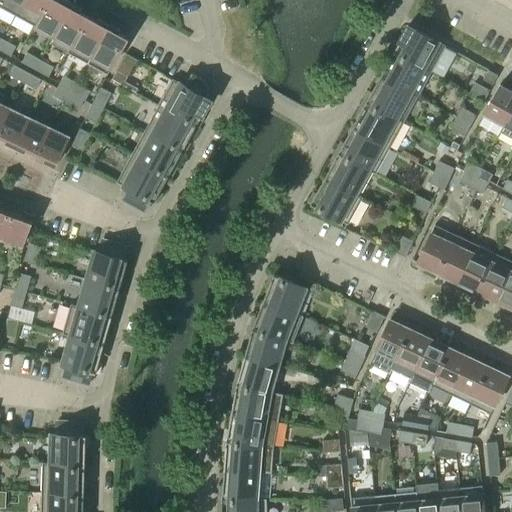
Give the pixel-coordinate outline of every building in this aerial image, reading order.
[(0,0),(0,5),(16,14),(24,0),(0,0)] [(24,0),(16,14),(35,25),(48,0),(24,0)] [(58,0),(48,0),(35,25),(54,35),(72,3),(66,0),(59,0),(58,0)] [(54,35),(72,45),(73,45),(89,16),(81,12),(83,9),(72,3),(54,35)] [(73,45),(72,45),(68,52),(88,63),(110,24),(99,18),(97,21),(89,16),(73,45)] [(121,30),(110,24),(88,63),(108,74),(128,38),(119,33),(121,30)] [(394,51),(431,72),(446,46),(408,25),(394,51)] [(3,39),(0,43),(0,50),(11,56),(16,46),(3,39)] [(394,51),(380,76),(413,94),(417,97),(431,72),(394,51)] [(35,69),(41,60),(27,52),(22,62),(35,69)] [(137,61),(138,60),(126,53),(116,71),(118,72),(128,77),(137,61)] [(54,67),(41,60),(35,69),(49,77),(54,67)] [(23,82),(28,72),(15,65),(9,75),(23,82)] [(493,84),(498,75),(489,69),(483,79),(493,84)] [(41,79),(28,72),(23,82),(36,89),(41,79)] [(159,105),(196,125),(211,99),(207,98),(208,95),(209,93),(209,92),(209,89),(209,88),(209,87),(208,86),(207,83),(206,81),(205,80),(204,80),(202,78),(192,73),(185,85),(173,79),(159,105)] [(72,93),(77,84),(64,76),(58,86),(71,93),(72,93)] [(404,122),(417,97),(413,94),(380,76),(366,102),(399,120),(399,119),(404,122)] [(490,90),(475,82),(470,92),(484,100),(490,90)] [(91,91),(77,84),(72,93),(84,100),(85,101),(91,91)] [(500,132),(511,110),(511,92),(511,91),(511,90),(500,84),(479,124),(499,135),(500,132)] [(71,93),(58,86),(53,95),(66,102),(71,93)] [(101,87),(93,102),(104,108),(111,93),(101,87)] [(84,100),(72,93),(71,93),(66,102),(79,110),(84,100)] [(104,108),(93,102),(85,117),(96,123),(104,108)] [(399,120),(366,102),(353,127),(390,147),(404,122),(399,119),(399,120)] [(0,129),(10,109),(0,104),(0,129)] [(159,105),(145,130),(182,151),(196,125),(159,105)] [(456,118),(471,126),(477,115),(462,107),(456,118)] [(10,109),(0,129),(0,139),(16,147),(29,118),(10,109)] [(511,110),(500,132),(511,138),(511,110)] [(29,118),(16,147),(35,156),(49,128),(29,118)] [(471,126),(456,118),(450,128),(466,136),(471,126)] [(353,127),(339,152),(368,168),(368,169),(376,173),(390,147),(353,127)] [(49,128),(35,156),(55,166),(69,137),(49,128)] [(80,128),(72,145),(83,150),(91,134),(80,128)] [(182,151),(145,130),(131,156),(169,176),(182,151)] [(339,152),(325,177),(354,194),(355,193),(368,169),(368,168),(339,152)] [(169,176),(131,156),(117,182),(129,188),(122,199),(144,211),(151,200),(154,202),(169,176)] [(434,172),(449,179),(454,168),(439,161),(434,172)] [(476,177),(481,168),(469,161),(464,171),(465,171),(476,177)] [(493,175),(481,168),(476,177),(488,184),(493,175)] [(476,177),(465,171),(460,181),(471,187),(476,177)] [(449,179),(434,172),(429,182),(444,189),(449,179)] [(354,194),(325,177),(311,203),(348,224),(362,197),(355,193),(354,194)] [(488,184),(476,177),(471,187),(483,193),(488,184)] [(511,193),(511,181),(508,179),(503,189),(511,193)] [(412,205),(427,213),(432,202),(417,195),(412,205)] [(511,212),(511,199),(508,197),(502,207),(511,212)] [(0,236),(2,237),(13,207),(0,202),(0,236)] [(13,207),(2,237),(23,245),(34,215),(33,215),(32,215),(28,213),(28,212),(27,212),(27,213),(13,207)] [(438,272),(455,234),(435,225),(417,262),(438,272)] [(475,244),(455,234),(438,272),(457,281),(475,244)] [(394,251),(406,257),(413,241),(402,235),(394,251)] [(96,251),(87,280),(120,289),(128,260),(124,259),(128,247),(103,240),(100,252),(96,251)] [(35,265),(42,247),(30,243),(24,260),(35,265)] [(475,244),(457,281),(477,290),(494,253),(475,244)] [(511,266),(511,261),(494,253),(477,290),(496,300),(511,266)] [(511,266),(496,300),(511,307),(511,266)] [(20,273),(15,289),(27,292),(31,276),(20,273)] [(270,285),(263,301),(295,313),(305,287),(274,273),(270,285)] [(87,280),(80,306),(80,307),(112,317),(120,289),(87,280)] [(27,292),(15,289),(10,305),(22,308),(27,292)] [(295,313),(263,301),(253,328),(285,339),(284,340),(293,342),(303,316),(295,313)] [(80,307),(80,306),(71,304),(63,333),(71,336),(72,335),(104,344),(112,317),(80,307)] [(365,327),(377,332),(385,316),(373,310),(365,327)] [(15,338),(19,320),(7,318),(3,336),(15,338)] [(396,358),(411,329),(390,319),(376,349),(396,358)] [(253,328),(245,356),(277,365),(284,340),(285,339),(253,328)] [(430,338),(411,329),(396,358),(416,368),(430,338)] [(72,335),(71,336),(63,363),(67,365),(64,377),(88,384),(92,372),(96,373),(104,344),(72,335)] [(416,368),(435,376),(436,377),(450,347),(430,338),(416,368)] [(436,377),(435,376),(431,384),(451,394),(469,357),(450,347),(436,377)] [(351,349),(346,359),(361,367),(366,356),(351,349)] [(245,356),(237,384),(270,391),(277,365),(245,356)] [(488,366),(469,357),(451,394),(471,403),(488,366)] [(361,367),(346,359),(341,370),(356,377),(361,367)] [(488,366),(471,403),(491,413),(509,375),(488,366)] [(237,384),(232,413),(277,419),(281,394),(270,391),(237,384)] [(335,406),(350,411),(354,399),(338,395),(335,406)] [(350,411),(335,406),(331,418),(347,422),(348,418),(350,411)] [(370,422),(372,411),(359,409),(358,419),(370,422)] [(385,413),(372,411),(370,422),(383,424),(385,413)] [(232,413),(227,440),(272,446),(277,419),(232,413)] [(415,427),(417,416),(404,414),(402,424),(415,427)] [(417,416),(415,427),(428,429),(430,418),(417,416)] [(345,428),(368,432),(370,422),(358,419),(358,420),(356,419),(356,420),(348,418),(347,422),(345,428)] [(53,434),(52,463),(52,464),(85,464),(86,435),(82,435),(82,422),(57,421),(57,434),(53,434)] [(383,424),(370,422),(368,432),(381,435),(383,424)] [(459,434),(461,424),(448,422),(447,432),(459,434)] [(474,426),(461,424),(459,434),(472,437),(474,426)] [(412,443),(414,433),(400,431),(399,441),(412,443)] [(414,433),(412,443),(426,445),(427,435),(414,433)] [(366,434),(349,435),(350,447),(367,446),(366,434)] [(456,451),(458,440),(444,438),(442,448),(456,451)] [(324,452),(340,451),(339,439),(323,440),(324,452)] [(224,469),(258,471),(270,472),(272,446),(227,440),(224,469)] [(472,443),(458,440),(456,451),(470,453),(472,443)] [(488,459),(499,458),(497,441),(486,442),(488,459)] [(356,457),(347,458),(348,472),(357,472),(356,457)] [(499,458),(488,459),(490,476),(500,475),(499,458)] [(43,462),(42,492),(84,493),(85,464),(52,464),(52,463),(43,462)] [(326,477),(343,475),(342,463),(325,465),(326,477)] [(258,471),(224,469),(222,497),(256,498),(258,471)] [(343,475),(326,477),(327,488),(344,487),(343,475)] [(461,511),(460,496),(461,496),(461,487),(437,490),(438,498),(439,498),(440,511),(461,511)] [(416,491),(395,493),(396,511),(418,511),(417,500),(416,491)] [(83,511),(84,493),(42,492),(41,511),(83,511)] [(396,511),(395,493),(372,496),(374,511),(396,511)] [(484,511),(483,494),(461,496),(460,496),(461,511),(484,511)] [(374,511),(372,496),(351,498),(352,511),(374,511)] [(256,498),(222,497),(222,511),(267,511),(267,499),(256,499),(256,498)] [(438,498),(417,500),(418,511),(440,511),(439,498),(438,498)]
